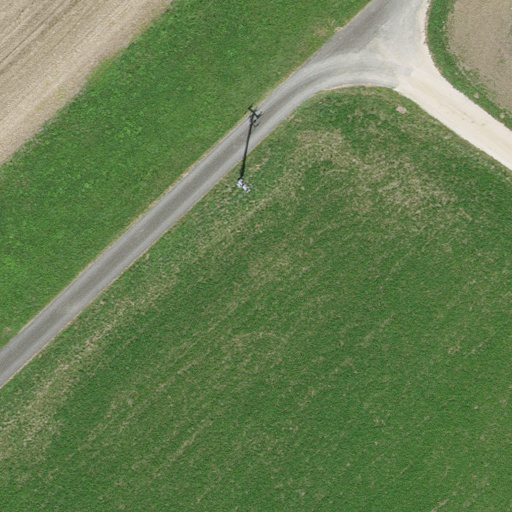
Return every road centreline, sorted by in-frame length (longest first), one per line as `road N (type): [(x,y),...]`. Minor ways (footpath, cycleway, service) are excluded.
road 1 (track): [(400,0),(0,368)]
road 2 (track): [(511,164),(417,90),(363,34)]
